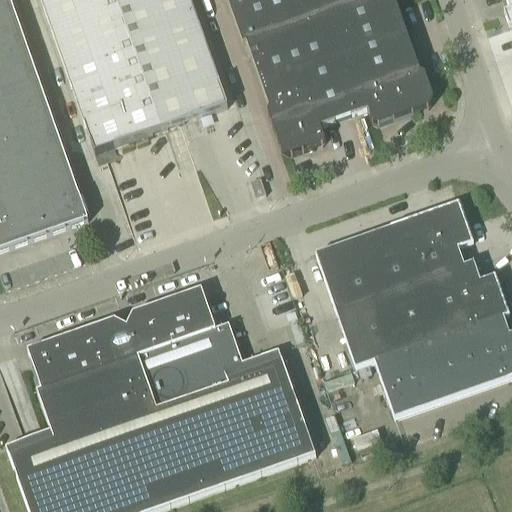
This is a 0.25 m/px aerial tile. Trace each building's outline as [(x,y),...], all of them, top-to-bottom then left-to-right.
[(0,0),(0,256),(88,225),(8,0),(0,0)] [(39,0),(95,158),(104,155),(227,111),(188,0),(39,0)] [(377,131),(412,119),(429,113),(433,102),(425,78),(420,76),(393,0),(376,0),(372,1),(371,0),(225,0),(243,49),(247,48),(269,112),(267,117),(281,157),(291,161),(323,150),(325,145),(321,132),(368,115),(373,129),(377,131)] [(256,203),(266,199),(260,183),(250,187),(256,203)] [(468,270),(462,253),(472,249),(459,209),(315,260),(336,317),(468,270)] [(468,270),(336,317),(356,374),(375,368),(374,367),(504,322),(504,323),(508,321),(495,281),(482,286),(475,267),(468,270)] [(116,326),(116,325),(28,356),(42,395),(37,397),(51,436),(6,452),(27,511),(170,511),(305,465),(316,461),(279,356),(243,368),(229,329),(216,334),(202,295),(133,319),(127,331),(116,326)] [(511,339),(510,340),(504,323),(504,322),(374,367),(375,368),(394,424),(511,383),(511,339)]
